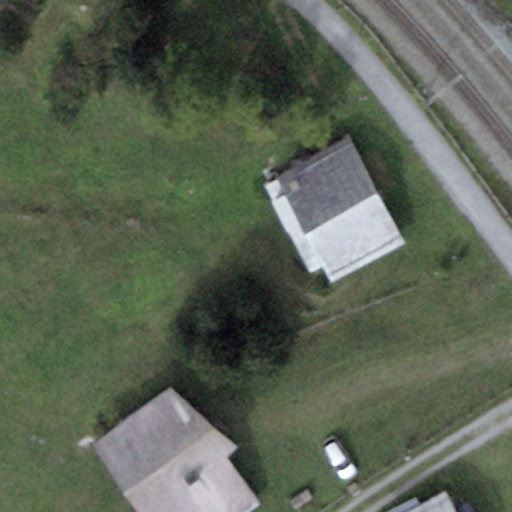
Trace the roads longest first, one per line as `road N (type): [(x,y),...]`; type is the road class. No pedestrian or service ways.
road 1 (track): [(511,261),(307,0)]
road 2 (track): [(511,412),(359,511)]
